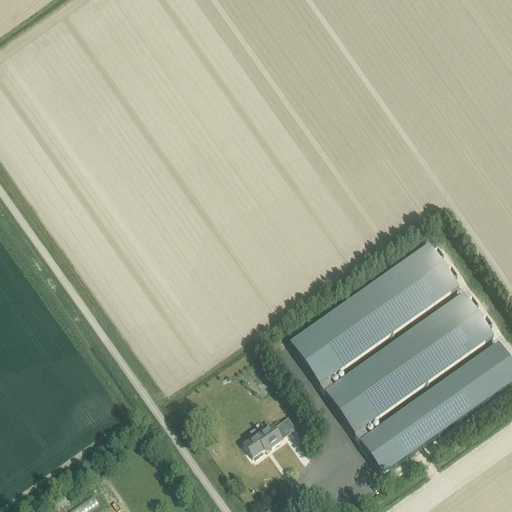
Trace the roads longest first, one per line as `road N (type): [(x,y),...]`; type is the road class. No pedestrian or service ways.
road 1 (unclassified): [(0,191),(226,511)]
road 2 (unknown): [(404,511),(511,436)]
